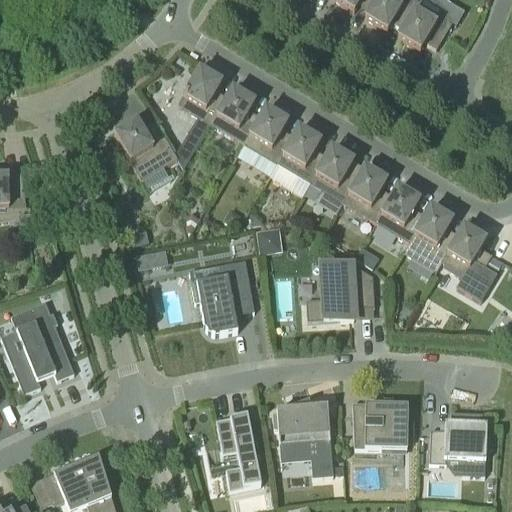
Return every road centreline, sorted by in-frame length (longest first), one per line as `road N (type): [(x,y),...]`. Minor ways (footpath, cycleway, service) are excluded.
road 1 (residential): [(167,23),(472,211),(496,218),(511,212)]
road 2 (residential): [(138,405),(293,373),(477,377)]
road 3 (residential): [(138,405),(46,104)]
road 4 (residential): [(452,108),(271,0)]
road 5 (residential): [(0,462),(138,405)]
road 6 (residential): [(46,104),(104,76),(167,23)]
